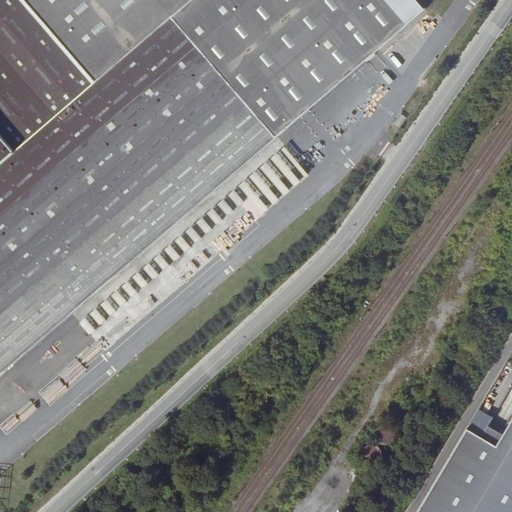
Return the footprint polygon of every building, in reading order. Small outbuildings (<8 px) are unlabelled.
[(0,0),(0,374),(434,6),(432,4),(410,13),(398,0),(0,0)] [(398,0),(410,13),(432,4),(428,0),(398,0)] [(169,283),(166,294),(278,198),(274,196),(269,201),(254,196),(252,202),(243,199),(235,190),(233,189),(220,200),(220,201),(189,227),(189,228),(184,233),(181,244),(186,245),(184,253),(181,252),(178,261),(169,269),(167,276),(171,281),(169,283)] [(511,511),(511,419),(456,511),(511,511)] [(384,445),(388,445),(391,443),(393,441),(395,438),(395,434),(395,431),(393,428),(390,426),(387,425),(383,425),(380,426),(377,429),(376,432),(375,435),(376,439),(378,442),(381,444),(384,445)] [(381,459),(382,455),(382,451),(381,448),(378,445),(374,444),(371,444),(367,445),(364,448),(363,451),(362,455),(363,458),(365,461),(368,463),(372,464),(376,464),(379,462),(381,459)] [(45,455),(27,473),(34,480),(51,462),(45,455)]
